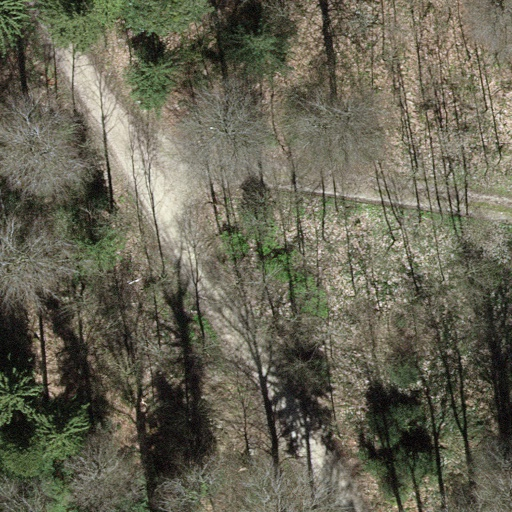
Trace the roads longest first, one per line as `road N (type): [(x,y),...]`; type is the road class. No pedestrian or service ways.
road 1 (track): [(44,0),(140,146),(346,511)]
road 2 (track): [(140,146),(511,203)]
